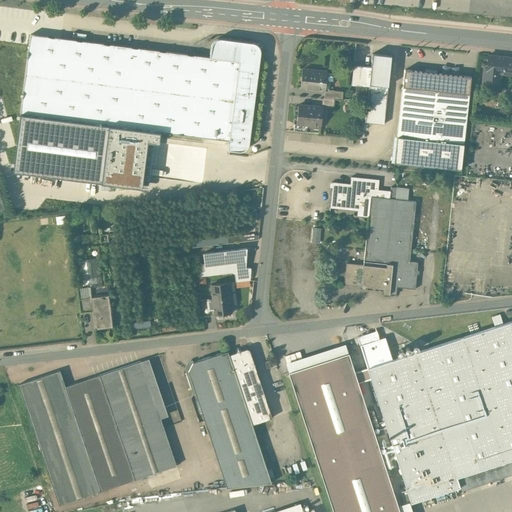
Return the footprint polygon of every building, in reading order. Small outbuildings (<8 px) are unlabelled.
[(210,57),(30,34),(18,112),(164,132),(228,140),(238,61),(210,57)] [(255,44),(252,42),(220,38),(217,39),(214,41),(212,43),(211,46),(210,57),(238,61),(228,140),(227,150),(239,151),(242,151),(245,149),(247,146),(249,143),(260,52),(260,49),(258,46),(255,44)] [(391,56),(372,54),(371,67),(369,84),(369,87),(387,89),(387,86),(388,86),(391,56)] [(511,57),(488,55),(486,69),(484,68),(482,82),(499,84),(499,89),(511,90),(511,85),(511,57)] [(371,67),(353,65),(351,85),(368,87),(369,87),(369,84),(371,67)] [(326,72),(302,69),(300,88),(324,91),(324,90),(326,72)] [(471,77),(404,70),(402,87),(469,94),(471,77)] [(369,87),(368,87),(365,122),(384,124),(387,89),(369,87)] [(469,94),(402,87),(397,137),(463,145),(469,94)] [(343,92),(324,90),(324,91),(324,98),(334,99),(342,100),(343,92)] [(324,98),(322,98),(321,105),(333,106),(334,99),(324,98)] [(322,108),(298,105),(296,124),(308,125),(320,126),(322,108)] [(164,132),(18,112),(10,172),(140,190),(146,143),(162,145),(164,132)] [(308,125),(296,124),(294,123),(293,131),(307,133),(307,128),(308,125)] [(463,145),(397,137),(394,163),(460,170),(463,145)] [(350,184),(332,182),(330,207),(357,210),(357,216),(368,217),(370,197),(389,199),(389,198),(390,191),(378,190),(379,180),(350,177),(350,184)] [(395,199),(407,200),(409,189),(396,188),(395,199)] [(389,199),(370,197),(368,217),(363,265),(346,263),(344,284),(383,288),(383,293),(396,295),(396,287),(415,289),(418,262),(409,261),(416,201),(407,200),(395,199),(389,199)] [(320,228),(313,228),(312,241),(319,242),(320,228)] [(254,233),(193,241),(194,248),(255,240),(254,233)] [(246,248),(203,253),(204,264),(205,276),(232,272),(234,274),(235,282),(250,280),(250,268),(245,268),(246,248)] [(80,288),(90,287),(102,285),(99,258),(77,260),(80,288)] [(204,264),(196,265),(198,277),(205,276),(204,264)] [(232,282),(210,285),(212,299),(214,315),(215,315),(231,313),(230,304),(235,304),(232,282)] [(80,288),(77,288),(80,312),(93,311),(91,296),(90,287),(80,288)] [(91,296),(93,311),(95,329),(112,327),(109,294),(108,294),(91,296)] [(212,299),(200,300),(202,317),(215,315),(214,315),(212,299)] [(494,316),(496,322),(503,319),(501,314),(494,316)] [(511,321),(367,368),(370,379),(410,503),(460,487),(456,477),(511,459),(511,321)] [(285,363),(288,372),(348,353),(345,343),(285,363)] [(246,348),(241,350),(238,349),(236,352),(229,354),(252,424),(271,418),(249,349),(246,348)] [(227,351),(197,361),(192,363),(191,365),(189,364),(187,368),(189,369),(188,371),(195,393),(227,487),(271,482),(252,424),(229,354),(227,351)] [(370,379),(367,368),(354,372),(348,353),(288,372),(333,511),(399,511),(358,383),(370,379)] [(168,416),(148,359),(141,361),(157,409),(160,418),(168,416)] [(141,361),(99,375),(115,423),(157,409),(141,361)] [(60,370),(18,384),(59,505),(100,491),(65,386),(60,370)] [(99,375),(65,386),(100,491),(134,480),(125,451),(115,423),(99,375)] [(177,416),(174,404),(171,392),(167,393),(174,417),(177,416)] [(157,409),(115,423),(125,451),(166,437),(160,418),(157,409)] [(166,437),(125,451),(134,480),(176,466),(166,437)] [(275,511),(274,511),(302,511),(300,503),(275,511)]
